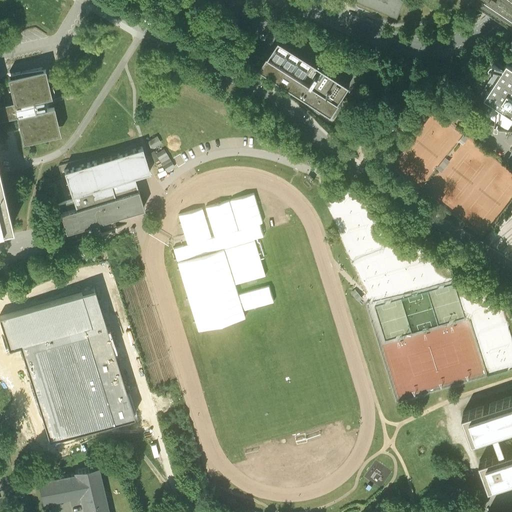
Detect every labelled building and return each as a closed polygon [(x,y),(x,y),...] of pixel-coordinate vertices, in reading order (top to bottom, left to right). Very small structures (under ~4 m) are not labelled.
[(404,4),(395,0),(354,0),(352,6),(395,24),(404,4)] [(258,74),(331,121),(349,90),(277,45),(258,74)] [(494,63),(502,68),(484,96),(498,104),(511,112),(511,63),(507,60),(505,64),(497,59),(493,57),(492,57),(490,58),(489,60),(491,62),(494,63)] [(0,227),(12,225),(2,180),(0,172),(0,120),(18,117),(24,142),(60,134),(53,107),(46,108),(45,103),(43,97),(51,95),(44,68),(9,77),(14,102),(0,105),(0,227)] [(171,159),(158,137),(149,142),(165,169),(174,163),(171,159)] [(71,191),(72,196),(134,177),(150,172),(142,146),(64,170),(71,191)] [(144,209),(134,177),(72,196),(73,199),(57,204),(66,233),(94,225),(101,222),(113,219),(125,215),(139,211),(144,209)] [(93,287),(0,315),(0,326),(7,350),(19,346),(49,442),(133,416),(93,287)] [(363,299),(355,290),(351,294),(359,302),(360,301),(363,299)] [(493,434),(494,437),(499,451),(500,454),(479,461),(489,489),(511,480),(511,396),(462,414),(472,441),(493,434)] [(73,470),(73,472),(75,482),(78,495),(79,500),(82,511),(108,511),(104,493),(98,465),(85,468),(73,470)] [(52,501),(78,495),(75,482),(73,472),(36,480),(39,491),(42,504),(50,502),(52,501)]
